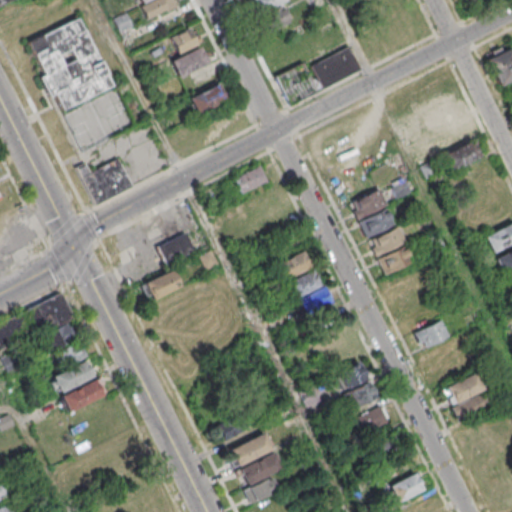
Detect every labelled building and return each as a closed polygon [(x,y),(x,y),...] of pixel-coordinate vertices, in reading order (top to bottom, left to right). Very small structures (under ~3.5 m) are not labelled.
[(138,0),(141,6),(140,7),(145,20),(175,7),(172,0),(138,0)] [(248,3),(253,0),(282,0),(285,5),(257,20),(248,3)] [(288,21),(280,6),(255,19),(263,34),(288,21)] [(27,47),(77,22),(110,90),(61,114),(53,98),(47,101),(38,82),(43,79),(27,47)] [(169,37),(177,53),(197,42),(189,27),(169,37)] [(497,86),(511,78),(511,57),(506,44),(482,55),(497,86)] [(208,62),(200,45),(168,60),(177,77),(208,62)] [(359,73),(348,46),(306,64),(305,62),(272,76),(284,105),(359,73)] [(187,97),(194,114),(225,100),(218,83),(187,97)] [(421,114),(429,130),(458,114),(450,99),(421,114)] [(470,137),(462,120),(432,135),(440,152),(470,137)] [(442,154),(449,170),(478,156),(471,141),(442,154)] [(74,168),(92,205),(129,187),(116,160),(89,173),(84,163),(74,168)] [(240,193),(265,182),(259,166),(233,177),(240,193)] [(409,193),(403,179),(389,185),(394,199),(409,193)] [(385,205),(377,189),(347,202),(354,218),(385,205)] [(473,217),(480,233),(509,220),(501,204),(473,217)] [(363,237),(392,224),(385,209),(356,221),(363,237)] [(511,223),(482,235),(489,251),(511,242),(511,223)] [(366,242),(374,256),(403,240),(395,226),(366,242)] [(156,247),(165,264),(191,251),(183,234),(156,247)] [(412,260),(405,245),(375,259),(382,275),(412,260)] [(501,275),(511,269),(511,248),(492,259),(501,275)] [(308,265),(299,249),(273,266),(283,281),(308,265)] [(197,257),(204,270),(216,264),(209,250),(197,257)] [(142,282),(150,299),(177,286),(169,268),(142,282)] [(294,297),(318,286),(311,270),(287,281),(294,297)] [(510,293),(511,292),(511,272),(502,278),(510,293)] [(304,315),(330,303),(323,287),(297,300),(304,315)] [(0,319),(0,351),(1,351),(0,349),(0,347),(37,333),(44,350),(74,339),(66,320),(71,318),(62,295),(0,319)] [(419,349),(447,336),(439,320),(411,333),(419,349)] [(49,376),(56,392),(92,376),(84,358),(86,357),(78,340),(51,353),(59,371),(49,376)] [(335,372),(343,389),(365,377),(357,361),(335,372)] [(440,387),(447,404),(481,389),(474,372),(440,387)] [(58,396),(66,412),(105,393),(97,377),(58,396)] [(345,390),(352,406),(373,397),(366,381),(345,390)] [(449,408),(457,422),(488,405),(481,391),(449,408)] [(360,434),(387,421),(379,405),(352,418),(360,434)] [(249,426),(241,408),(212,420),(221,439),(249,426)] [(231,465),(270,453),(265,435),(225,447),(231,465)] [(367,443),(373,460),(399,452),(393,435),(367,443)] [(395,501),(421,490),(413,473),(387,485),(395,501)]
